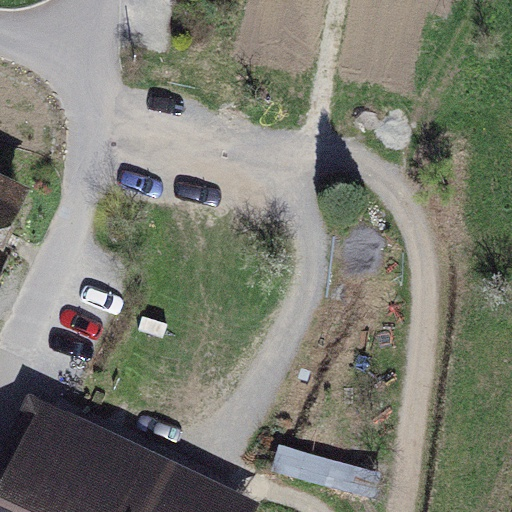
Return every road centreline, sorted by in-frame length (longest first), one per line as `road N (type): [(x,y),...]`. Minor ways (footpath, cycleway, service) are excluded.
road 1 (track): [(306,155),(386,179),(417,241),(424,326),(398,511)]
road 2 (track): [(306,155),(336,0)]
road 3 (track): [(214,452),(258,492),(321,511)]
